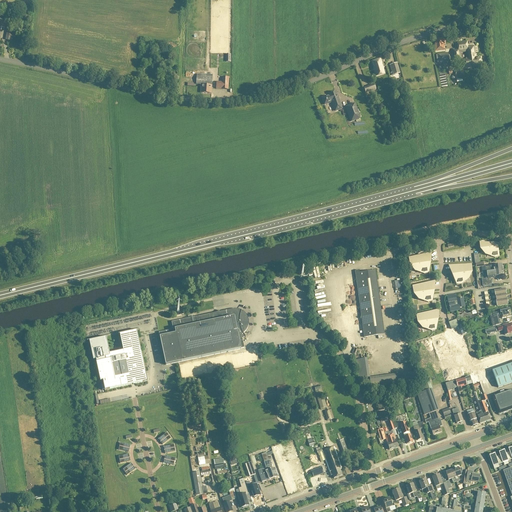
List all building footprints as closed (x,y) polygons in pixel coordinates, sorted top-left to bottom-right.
[(5,37),(6,37),(12,39),(14,30),(7,28),(5,37)] [(435,52),(444,51),(443,46),(445,45),(444,39),(435,40),(436,46),(434,46),(435,52)] [(465,68),(481,66),(480,61),(481,61),(481,58),(480,58),(480,57),(476,58),(474,46),(467,47),(466,42),(457,43),(458,51),(455,51),(455,50),(452,50),(454,62),(460,61),(458,52),(465,51),(466,60),(464,60),(465,68)] [(448,53),(437,55),(438,65),(449,63),(448,53)] [(382,59),(370,63),(372,71),(373,71),(375,77),(384,75),(383,68),(384,68),(383,65),(384,65),(382,59)] [(397,63),(389,66),(392,76),(400,74),(397,63)] [(212,75),(196,75),(196,85),(200,85),(200,87),(201,87),(200,93),(211,94),(212,75)] [(216,82),(216,89),(228,90),(229,78),(222,78),(221,83),(216,82)] [(335,92),(330,94),(329,95),(329,96),(322,99),(324,105),(332,103),(335,112),(342,109),(335,92)] [(354,104),(348,107),(345,108),(347,113),(351,122),(360,119),(354,104)] [(491,254),(491,257),(492,257),(492,258),(495,258),(499,257),(498,248),(493,249),(493,245),(488,244),(479,243),(480,243),(481,250),(485,250),(486,255),(491,254)] [(421,273),(421,274),(424,275),(429,274),(429,273),(428,273),(428,274),(427,264),(430,264),(429,257),(428,257),(428,254),(431,253),(431,254),(431,253),(431,254),(431,253),(408,258),(406,259),(407,267),(410,266),(410,267),(414,266),(415,271),(420,271),(420,272),(420,273),(421,273)] [(461,285),(463,283),(464,283),(464,280),(469,279),(468,274),(472,273),(471,265),(472,265),(448,266),(449,266),(448,266),(452,266),(452,269),(451,269),(452,276),(455,276),(457,285),(456,285),(461,285)] [(359,271),(355,272),(364,338),(384,335),(375,271),(359,273),(359,271)] [(503,271),(486,273),(486,280),(495,278),(495,277),(503,276),(503,271)] [(418,300),(424,299),(424,302),(425,302),(424,302),(427,303),(432,302),(432,301),(432,302),(430,293),(434,292),(433,285),(432,286),(431,282),(434,282),(435,282),(435,281),(412,287),(410,287),(411,295),(417,294),(418,300)] [(315,293),(323,293),(323,290),(321,290),(320,285),(320,282),(314,282),(315,293)] [(449,307),(450,312),(460,310),(459,308),(464,307),(463,299),(456,300),(455,298),(452,299),(452,297),(447,298),(448,304),(449,307)] [(500,325),(500,323),(498,316),(501,315),(502,319),(511,317),(510,313),(511,313),(510,308),(500,311),(500,312),(493,314),(496,326),(500,325)] [(242,339),(241,338),(244,336),(245,338),(246,337),(245,337),(244,336),(244,335),(243,334),(233,323),(241,311),(238,310),(237,310),(236,309),(235,309),(234,309),(233,309),(232,310),(220,312),(219,311),(218,312),(217,312),(217,313),(216,313),(215,313),(171,322),(173,330),(158,333),(165,365),(241,350),(240,349),(244,348),(242,339)] [(422,329),(427,328),(428,330),(428,331),(431,332),(436,331),(436,330),(435,331),(434,321),(437,321),(436,314),(435,311),(438,310),(438,311),(439,310),(416,315),(416,316),(417,324),(421,323),(422,329)] [(233,323),(243,334),(244,333),(245,332),(246,330),(247,328),(248,327),(248,325),(248,323),(248,321),(248,319),(247,317),(246,316),(245,314),(244,313),(242,311),(241,311),(233,323)] [(87,335),(109,332),(107,322),(86,325),(87,335)] [(511,324),(498,327),(499,332),(504,331),(505,336),(511,334),(511,333),(511,332),(511,324)] [(103,384),(104,391),(131,386),(130,383),(132,383),(133,385),(147,382),(136,331),(138,331),(118,335),(119,335),(123,351),(109,354),(106,338),(107,338),(107,337),(87,342),(89,342),(93,361),(95,360),(96,362),(100,382),(102,381),(103,384)] [(366,359),(356,360),(358,379),(369,378),(366,359)] [(511,364),(492,371),(498,388),(511,383),(511,364)] [(413,372),(369,378),(370,388),(415,382),(413,372)] [(467,386),(465,378),(455,381),(457,388),(467,386)] [(454,381),(445,384),(447,391),(457,388),(454,381)] [(314,387),(315,391),(320,410),(326,408),(320,386),(314,387)] [(429,414),(430,419),(432,423),(438,421),(435,412),(438,410),(431,390),(416,395),(424,415),(429,414)] [(498,415),(511,409),(511,404),(508,392),(492,398),(498,415)] [(482,415),(477,401),(475,402),(478,412),(476,413),(480,424),(485,422),(483,415),(482,415)] [(490,420),(483,402),(483,401),(483,402),(479,403),(483,414),(483,415),(485,422),(490,420)] [(375,405),(377,412),(384,410),(382,403),(375,405)] [(462,422),(460,415),(458,408),(452,411),(456,424),(460,423),(460,424),(461,424),(462,424),(462,423),(462,422)] [(378,415),(379,420),(390,418),(389,412),(378,415)] [(477,420),(474,413),(467,416),(468,417),(467,417),(470,424),(471,423),(472,427),(474,426),(475,427),(477,426),(477,425),(476,420),(477,420)] [(432,423),(430,419),(425,421),(426,424),(428,423),(433,435),(441,433),(439,427),(442,426),(440,420),(438,421),(432,423)] [(408,432),(407,427),(406,425),(400,427),(403,434),(402,434),(405,441),(405,440),(407,445),(413,442),(409,432),(408,432)] [(422,439),(419,429),(418,426),(413,428),(417,441),(422,439)] [(388,436),(385,437),(382,429),(377,431),(380,439),(381,439),(382,441),(385,440),(389,451),(394,449),(392,443),(391,443),(391,442),(389,442),(389,441),(390,441),(388,436)] [(390,435),(388,436),(390,441),(389,441),(389,442),(391,442),(391,443),(392,443),(394,449),(397,448),(392,432),(389,433),(390,435)] [(160,442),(168,436),(166,433),(158,440),(160,442)] [(160,443),(161,443),(162,445),(170,439),(168,436),(160,442),(160,443)] [(348,454),(343,440),(339,441),(344,456),(348,454)] [(340,470),(342,469),(338,459),(337,459),(336,457),(337,456),(334,448),(322,452),(331,476),(332,476),(333,479),(342,476),(340,470)] [(505,451),(499,453),(500,456),(503,463),(509,461),(511,459),(511,458),(510,452),(509,452),(506,454),(505,451)] [(500,456),(496,457),(495,454),(488,457),(490,462),(491,462),(495,470),(494,467),(499,464),(503,463),(500,456)] [(209,464),(208,457),(197,459),(199,466),(209,464)] [(266,468),(258,471),(262,482),(270,479),(267,471),(272,469),(271,467),(272,467),(270,461),(269,461),(264,463),(266,468)] [(258,484),(251,462),(245,464),(249,477),(253,476),(256,483),(250,485),(249,482),(245,483),(249,493),(252,492),(254,498),(254,497),(254,498),(257,497),(257,496),(260,495),(256,485),(258,484)] [(125,473),(133,467),(133,466),(132,466),(131,464),(122,470),(125,473)] [(135,469),(134,469),(133,467),(125,473),(127,476),(135,469)] [(311,472),(313,477),(323,474),(321,468),(311,472)] [(460,469),(458,469),(458,468),(452,471),(456,483),(459,482),(457,477),(461,476),(460,474),(461,474),(462,469),(462,468),(462,469),(460,469)] [(267,471),(270,479),(277,477),(274,469),(272,469),(267,471)] [(453,484),(456,483),(452,471),(445,473),(448,480),(451,479),(453,484)] [(468,478),(468,480),(471,481),(471,482),(478,483),(479,476),(472,475),(473,472),(467,471),(466,477),(468,478)] [(199,495),(203,494),(202,487),(199,472),(192,473),(196,496),(199,495)] [(448,490),(446,483),(442,485),(439,475),(432,478),(436,490),(440,488),(439,486),(441,485),(445,496),(450,494),(448,490)] [(240,495),(237,496),(241,508),(243,508),(243,509),(247,507),(247,506),(248,506),(245,496),(248,495),(243,479),(239,481),(241,488),(238,489),(238,490),(240,495)] [(426,480),(419,482),(422,490),(425,489),(427,494),(430,493),(432,499),(436,498),(434,491),(432,486),(428,487),(426,480)] [(416,493),(413,485),(406,487),(408,495),(412,493),(414,498),(417,497),(418,500),(421,499),(419,492),(416,493)] [(409,505),(406,499),(406,498),(402,499),(399,489),(392,492),(396,501),(401,499),(404,507),(409,505)] [(229,502),(232,501),(230,496),(222,499),(224,504),(223,504),(225,511),(231,511),(232,511),(229,502)] [(476,501),(476,504),(483,506),(484,500),(480,499),(480,498),(477,497),(476,501)] [(389,508),(392,507),(389,498),(388,499),(387,498),(384,499),(384,500),(383,500),(386,511),(390,511),(389,508)]
